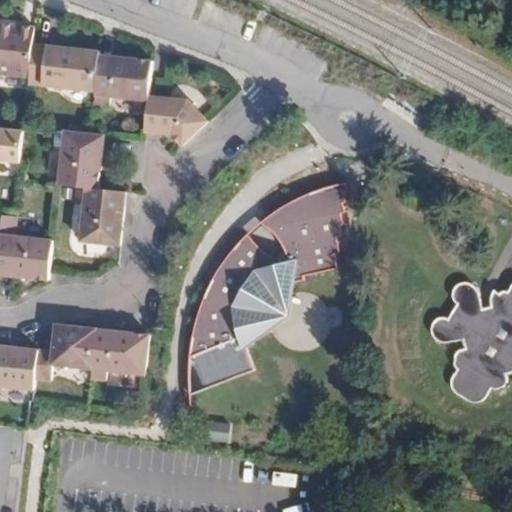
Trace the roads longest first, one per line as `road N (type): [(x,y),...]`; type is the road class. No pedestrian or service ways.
road 1 (residential): [(0,320),(78,298),(129,294),(142,277),(159,202),(285,71)]
road 2 (residential): [(511,185),(393,123),(351,119),(285,71)]
road 3 (residential): [(285,71),(108,0)]
